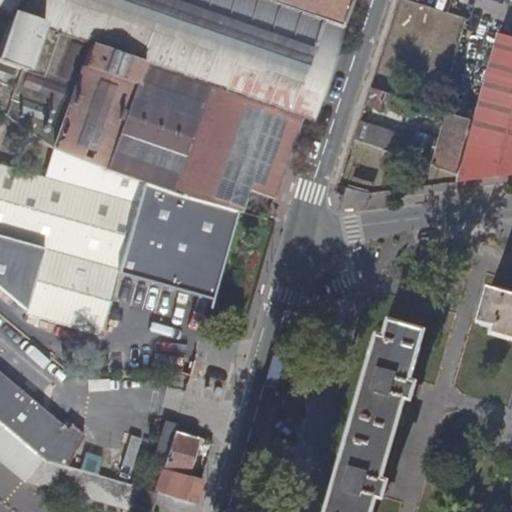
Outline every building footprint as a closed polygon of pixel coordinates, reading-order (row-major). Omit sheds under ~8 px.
[(0,0),(0,61),(21,70),(4,115),(44,140),(52,144),(78,159),(108,169),(167,189),(211,201),(242,210),(249,190),(272,197),(299,117),(307,120),(346,0),(0,0)] [(511,33),(500,30),(475,118),(459,171),(457,179),(511,172),(511,33)] [(394,92),(372,85),(367,101),(382,106),(385,97),(391,99),(394,92)] [(437,116),(439,107),(425,102),(422,111),(437,116)] [(459,171),(475,118),(453,111),(438,164),(459,171)] [(361,119),(354,137),(378,145),(384,127),(361,119)] [(384,127),(378,145),(408,154),(414,137),(384,127)] [(224,273),(242,210),(211,201),(167,189),(108,169),(78,159),(52,144),(42,179),(183,217),(172,258),(224,273)] [(0,290),(26,312),(25,316),(100,335),(106,310),(102,308),(105,294),(111,295),(117,269),(165,282),(172,258),(183,217),(42,179),(0,167),(0,290)] [(437,252),(432,270),(455,277),(460,260),(437,252)] [(511,291),(491,286),(481,319),(498,324),(496,332),(511,336),(511,291)] [(380,334),(329,511),(374,511),(380,494),(386,496),(391,480),(384,478),(408,396),(414,398),(419,381),(412,379),(427,330),(391,320),(387,336),(380,334)] [(0,462),(23,482),(41,488),(42,486),(131,511),(132,507),(149,511),(152,511),(158,493),(155,493),(139,488),(132,486),(67,468),(85,437),(73,427),(69,431),(0,374),(0,462)] [(154,458),(165,461),(174,430),(176,424),(165,421),(154,458)] [(155,493),(158,493),(195,504),(202,481),(187,476),(198,437),(174,430),(165,461),(163,468),(155,493)] [(97,474),(102,457),(84,453),(79,469),(97,474)] [(146,464),(163,468),(165,461),(154,458),(142,454),(132,486),(139,488),(146,464)]
